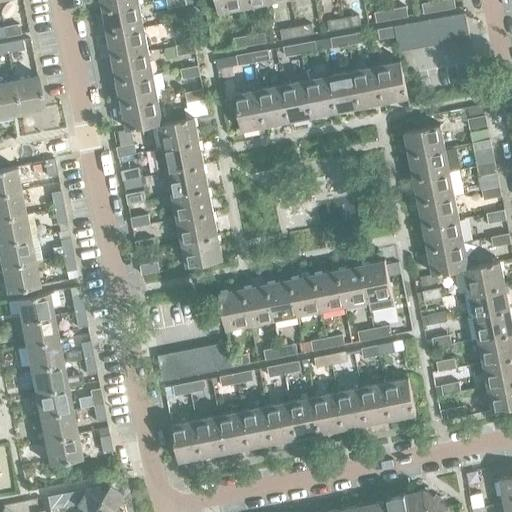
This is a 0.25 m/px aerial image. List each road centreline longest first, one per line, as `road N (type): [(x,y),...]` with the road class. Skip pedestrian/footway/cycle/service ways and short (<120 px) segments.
road 1 (residential): [(167,504),(152,470),(63,0)]
road 2 (residential): [(167,504),(511,439)]
